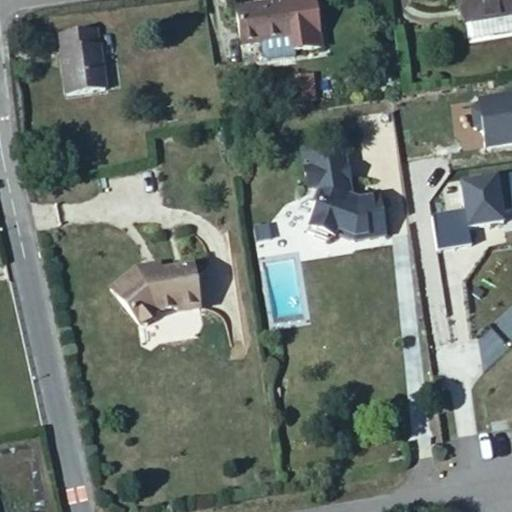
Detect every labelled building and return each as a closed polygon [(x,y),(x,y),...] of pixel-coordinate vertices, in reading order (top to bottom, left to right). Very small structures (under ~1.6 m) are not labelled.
[(320,47),(313,0),(294,0),(236,9),(241,46),(291,38),(293,52),(320,47)] [(511,0),(462,0),(469,39),(494,35),(491,18),(511,14),(511,0)] [(511,14),(491,18),(494,35),(511,31),(511,14)] [(105,91),(98,46),(93,47),(91,30),(60,35),(67,96),(105,91)] [(309,75),(286,78),(289,99),(312,95),(309,75)] [(482,132),(485,148),(511,143),(511,94),(477,100),(478,104),(471,110),(474,129),(482,132)] [(384,237),(378,195),(358,199),(351,196),(343,149),(318,153),(302,156),(308,191),(317,190),(317,192),(314,203),(318,205),(306,232),(328,241),(334,238),(335,235),(353,242),(384,237)] [(465,213),(432,218),(437,252),(471,247),(468,230),(503,224),(502,214),(511,212),(511,177),(461,185),(465,213)] [(199,309),(192,266),(148,273),(136,268),(110,290),(138,326),(146,327),(154,320),(155,312),(178,309),(178,312),(199,309)]
